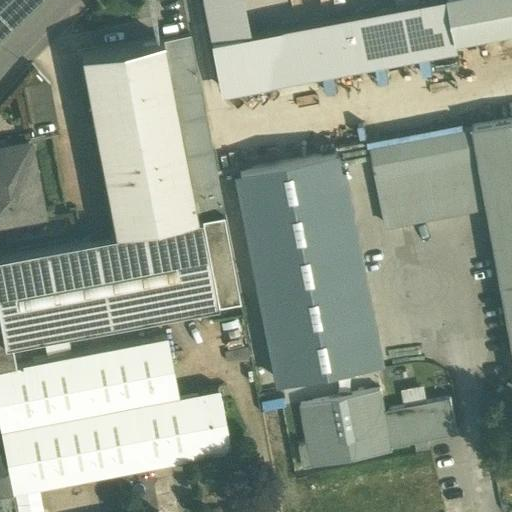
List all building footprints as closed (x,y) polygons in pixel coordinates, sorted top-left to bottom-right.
[(0,0),(0,31),(33,0),(0,0)] [(234,0),(202,0),(210,40),(241,34),(234,0)] [(419,0),(241,34),(210,40),(219,87),(457,42),(457,40),(448,0),(419,0)] [(511,0),(448,0),(457,40),(511,29),(511,0)] [(224,211),(190,33),(81,54),(115,232),(224,211)] [(511,118),(473,126),(474,127),(473,128),(478,155),(486,199),(487,199),(511,339),(511,118)] [(473,128),(354,150),(360,179),(478,155),(473,128)] [(27,141),(5,146),(6,149),(0,150),(0,222),(41,214),(27,141)] [(478,155),(360,179),(354,150),(333,153),(372,351),(393,346),(374,249),(388,225),(476,209),(474,202),(486,199),(478,155)] [(333,153),(255,169),(309,443),(313,464),(391,449),(391,445),(384,411),(372,351),(333,153)] [(223,212),(201,216),(218,303),(239,299),(223,212)] [(201,216),(0,254),(0,345),(11,343),(11,342),(218,303),(201,216)] [(15,364),(0,367),(0,405),(8,404),(12,428),(178,395),(166,335),(15,364)] [(0,345),(0,367),(15,364),(11,343),(0,345)] [(401,401),(422,399),(421,385),(400,386),(401,401)] [(230,448),(218,387),(196,391),(208,452),(230,448)] [(12,428),(1,430),(4,449),(12,490),(208,452),(196,391),(178,395),(12,428)] [(450,398),(384,411),(391,445),(457,432),(450,398)] [(8,404),(0,405),(0,426),(1,430),(12,428),(8,404)] [(309,443),(299,445),(303,466),(313,464),(309,443)] [(0,449),(0,511),(16,511),(12,490),(4,449),(0,449)]
